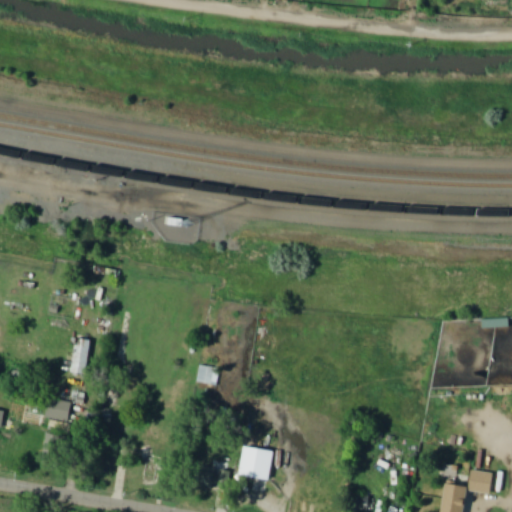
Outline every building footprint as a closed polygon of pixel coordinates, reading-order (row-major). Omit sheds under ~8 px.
[(511,320),(484,320),(484,328),(511,328),(511,320)] [(79,339),(73,374),(87,376),(93,341),(79,339)] [(212,387),(217,370),(203,366),(198,383),(212,387)] [(48,418),(69,424),(75,406),(53,399),(48,418)] [(66,438),(49,434),(43,464),(60,468),(66,438)] [(449,484),(445,511),(469,511),(473,492),(494,495),(497,474),(475,472),(473,487),(449,484)]
